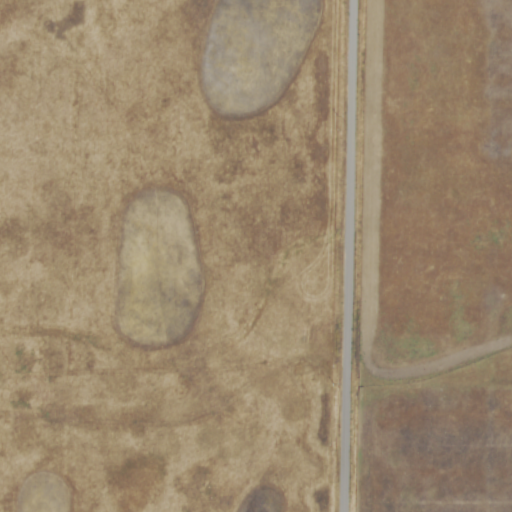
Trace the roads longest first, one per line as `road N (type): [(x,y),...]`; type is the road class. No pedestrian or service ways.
road 1 (residential): [(344,511),(352,0)]
road 2 (residential): [(347,358),(319,358),(252,416),(99,423),(0,416)]
